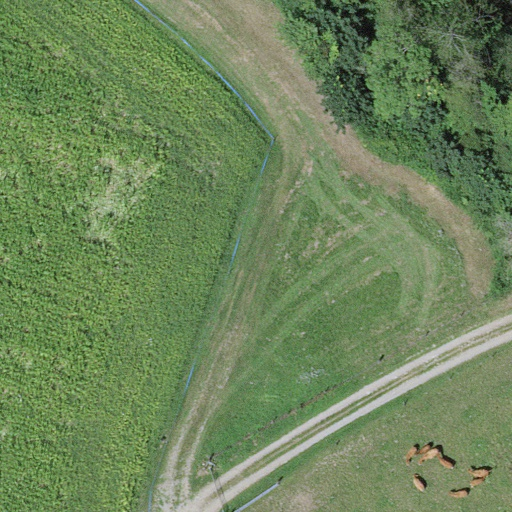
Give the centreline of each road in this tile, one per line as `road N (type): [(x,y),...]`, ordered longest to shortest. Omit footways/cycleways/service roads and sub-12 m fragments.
road 1 (track): [(170,511),(204,365),(279,156),(275,100),(263,74),(173,0)]
road 2 (track): [(511,335),(218,488),(193,511)]
